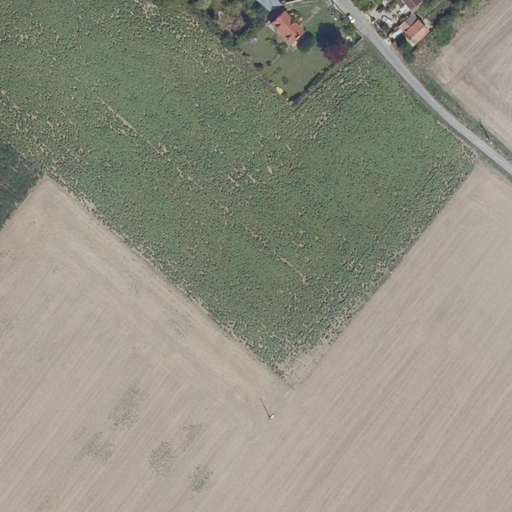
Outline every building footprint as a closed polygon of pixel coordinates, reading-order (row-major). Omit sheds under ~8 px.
[(417,3),(414,0),(397,0),(408,11),(417,3)] [(411,14),(420,6),(417,3),(408,11),(411,14)] [(300,35),(280,14),(268,26),(288,47),(300,35)] [(385,15),(377,21),(385,32),(393,27),(385,15)] [(421,36),(412,27),(405,20),(396,27),(413,44),(421,36)] [(426,33),(416,23),(412,27),(421,36),(426,33)]
